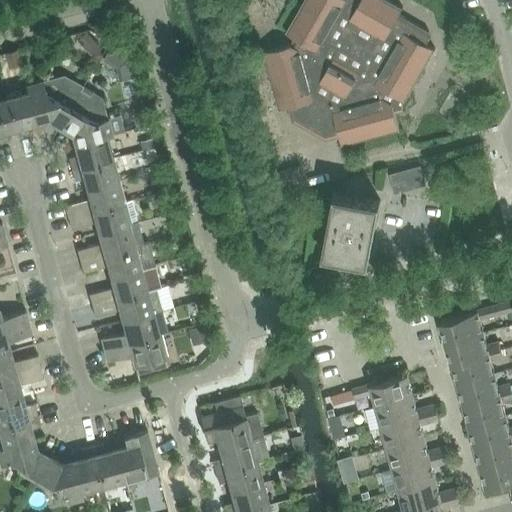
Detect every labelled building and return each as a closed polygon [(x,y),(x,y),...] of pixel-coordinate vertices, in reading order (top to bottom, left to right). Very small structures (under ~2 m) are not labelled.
[(392,102),(395,113),(404,111),(402,105),(435,48),(426,43),(430,36),(429,31),(398,14),(402,7),(389,0),(304,0),(286,32),(295,37),(291,44),(392,102)] [(87,33),(78,41),(85,48),(94,40),(87,33)] [(291,44),(264,51),(279,109),(288,106),(292,120),(321,137),(339,133),(342,145),(399,129),(395,113),(392,102),(291,44)] [(110,47),(102,61),(115,69),(118,80),(135,76),(131,58),(110,47)] [(18,50),(5,53),(9,67),(21,63),(18,50)] [(28,92),(35,118),(43,116),(47,118),(47,119),(60,126),(74,101),(59,92),(55,93),(44,87),(43,80),(26,84),(28,92)] [(78,143),(105,136),(113,134),(108,118),(107,118),(101,97),(92,91),(90,96),(80,90),(74,101),(60,126),(72,133),(73,133),(76,135),(78,143)] [(28,92),(21,94),(20,91),(5,95),(14,129),(16,138),(28,134),(26,124),(28,120),(35,118),(28,92)] [(0,141),(9,139),(7,131),(11,130),(14,129),(5,95),(1,96),(0,96),(0,141)] [(144,111),(132,114),(136,125),(147,122),(144,111)] [(105,136),(78,143),(81,151),(78,154),(68,157),(71,169),(113,157),(109,143),(107,143),(105,136)] [(151,138),(140,141),(142,149),(153,146),(151,138)] [(113,157),(71,169),(74,180),(84,177),(88,179),(90,187),(117,180),(119,180),(113,157)] [(301,166),(273,173),(279,192),(306,185),(301,166)] [(421,166),(390,175),(394,191),(426,182),(421,166)] [(117,180),(90,187),(92,195),(90,198),(65,205),(68,217),(125,201),(121,187),(119,187),(117,180)] [(369,262),(381,200),(366,197),(362,190),(351,195),(334,192),(323,253),(340,257),(348,265),(354,259),(369,262)] [(102,231),(138,221),(132,199),(125,201),(68,217),(71,228),(96,221),(100,223),(102,231)] [(171,201),(161,204),(164,214),(174,211),(171,201)] [(174,213),(167,215),(172,234),(179,232),(174,213)] [(144,243),(138,221),(102,231),(104,239),(102,242),(76,249),(80,261),(144,243)] [(0,247),(8,245),(5,234),(0,235),(0,247)] [(114,275),(155,264),(149,242),(144,243),(80,261),(83,272),(108,265),(112,267),(114,275)] [(155,264),(114,275),(116,283),(114,286),(88,293),(92,305),(156,287),(161,286),(155,264)] [(126,319),(153,312),(162,310),(156,287),(92,305),(95,316),(120,309),(124,311),(126,319)] [(163,296),(164,310),(185,308),(184,294),(163,296)] [(496,305),(498,313),(510,310),(508,301),(496,305)] [(498,313),(496,305),(483,308),(485,317),(498,313)] [(446,341),(483,331),(480,318),(485,317),(483,308),(440,320),(446,341)] [(0,329),(29,322),(26,310),(0,317),(0,329)] [(153,312),(126,319),(128,327),(126,330),(100,337),(104,349),(161,333),(157,318),(155,319),(153,312)] [(6,340),(32,333),(29,322),(0,329),(0,353),(6,352),(4,344),(6,340)] [(200,325),(188,329),(192,344),(204,341),(200,325)] [(483,331),(446,341),(452,362),(501,349),(498,341),(487,344),(483,331)] [(161,333),(104,349),(107,360),(132,353),(136,355),(138,362),(134,363),(137,373),(167,364),(165,356),(167,356),(161,333)] [(457,383),(494,373),(491,360),(503,357),(501,349),(452,362),(457,383)] [(8,359),(6,352),(0,353),(0,376),(41,366),(38,354),(12,361),(8,359)] [(44,377),(41,366),(0,376),(0,400),(18,396),(16,388),(18,384),(44,377)] [(494,373),(457,383),(463,404),(511,391),(510,383),(498,386),(494,373)] [(375,406),(412,395),(406,374),(363,385),(366,394),(371,392),(375,406)] [(363,385),(352,388),(355,397),(366,394),(363,385)] [(511,391),(463,404),(469,425),(506,415),(502,402),(511,398),(511,391)] [(381,426),(418,416),(412,395),(375,406),(381,426)] [(0,424),(37,414),(34,403),(24,405),(20,403),(18,396),(0,400),(0,424)] [(217,436),(220,438),(223,446),(251,438),(242,404),(200,416),(207,439),(217,436)] [(423,415),(436,411),(433,404),(421,407),(423,415)] [(436,411),(423,415),(426,422),(438,419),(436,411)] [(0,439),(2,439),(4,446),(4,447),(30,440),(28,432),(30,428),(40,426),(37,414),(0,424),(0,439)] [(506,415),(469,425),(474,445),(511,435),(511,427),(509,428),(506,415)] [(386,447),(423,437),(418,416),(381,426),(386,447)] [(343,426),(332,429),(334,438),(345,435),(343,426)] [(117,452),(125,481),(159,472),(147,430),(124,436),(127,446),(125,450),(117,452)] [(300,434),(291,437),(294,448),(304,446),(300,434)] [(215,471),(257,460),(269,457),(263,435),(251,438),(223,446),(225,453),(222,457),(212,460),(215,471)] [(511,435),(474,445),(480,466),(511,457),(511,435)] [(392,468),(429,458),(423,437),(386,447),(392,468)] [(30,440),(4,447),(4,446),(0,447),(0,462),(1,465),(8,463),(19,469),(20,473),(35,482),(49,457),(37,450),(37,449),(36,449),(32,447),(30,440)] [(103,442),(92,445),(103,487),(125,481),(117,452),(110,454),(106,452),(103,442)] [(81,462),(73,464),(81,491),(88,489),(89,491),(103,487),(92,445),(80,448),(83,458),(81,462)] [(435,456),(447,453),(445,445),(433,449),(435,456)] [(447,453),(435,456),(437,464),(449,461),(447,453)] [(61,464),(49,457),(35,482),(50,490),(54,489),(64,495),(66,503),(83,498),(81,491),(73,464),(66,466),(62,464),(61,463),(61,464)] [(511,480),(511,457),(480,466),(486,488),(511,480)] [(398,489),(435,479),(429,458),(392,468),(398,489)] [(261,475),(257,460),(215,471),(219,483),(229,480),(232,482),(234,490),(261,483),(261,482),(259,475),(261,475)] [(312,471),(301,474),(304,482),(314,479),(312,471)] [(437,501),(441,500),(435,479),(398,489),(403,509),(404,510),(437,501)] [(263,481),(261,482),(261,483),(234,490),(237,498),(234,501),(224,504),(226,511),(239,511),(269,504),(263,481)] [(446,498),(458,495),(456,487),(444,490),(446,498)] [(458,495),(446,498),(448,506),(461,502),(458,495)] [(439,511),(437,501),(404,510),(403,509),(399,510),(399,511),(439,511)]
